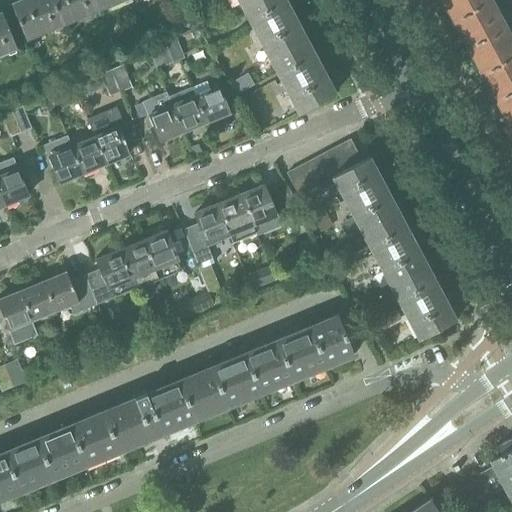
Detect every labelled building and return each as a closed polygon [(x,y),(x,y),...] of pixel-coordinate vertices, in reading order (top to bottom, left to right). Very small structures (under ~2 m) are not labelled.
[(25,37),(61,23),(51,0),(19,0),(12,3),(25,37)] [(96,9),(92,0),(51,0),(61,23),(96,9)] [(92,0),(96,9),(117,0),(92,0)] [(248,0),(240,4),(270,60),(307,40),(285,0),(248,0)] [(441,0),(452,20),(485,2),(483,0),(441,0)] [(485,2),(452,20),(480,73),(511,56),(511,53),(508,46),(510,45),(487,1),(485,2)] [(1,12),(0,12),(0,52),(15,46),(1,12)] [(35,36),(30,39),(34,49),(40,46),(35,36)] [(166,47),(167,47),(173,63),(180,60),(170,38),(164,41),(166,47)] [(307,40),(270,60),(298,113),(333,95),(335,97),(337,96),(307,40)] [(157,51),(163,67),(173,63),(167,47),(166,47),(157,51)] [(156,70),(163,67),(157,51),(150,54),(156,70)] [(508,126),(511,124),(511,56),(480,73),(508,126)] [(122,65),(112,70),(121,91),(131,87),(122,65)] [(110,95),(121,91),(112,70),(101,74),(110,95)] [(239,78),(246,90),(253,86),(247,74),(239,78)] [(73,86),(66,88),(73,104),(79,101),(73,86)] [(168,96),(183,132),(205,122),(195,96),(191,87),(168,96)] [(219,87),(195,96),(205,122),(229,112),(219,87)] [(63,108),(73,104),(66,88),(56,92),(63,108)] [(57,110),(63,108),(56,92),(50,95),(57,110)] [(159,141),(183,132),(168,96),(166,92),(143,102),(159,141)] [(21,132),(28,129),(31,128),(22,106),(12,111),(21,132)] [(10,136),(21,132),(12,111),(1,115),(10,136)] [(89,126),(94,138),(105,163),(129,153),(113,116),(89,126)] [(43,145),(48,157),(58,182),(82,172),(72,147),(67,135),(43,145)] [(94,138),(72,147),(82,172),(105,163),(94,138)] [(350,140),(340,145),(351,166),(362,161),(350,140)] [(341,172),(351,166),(340,145),(330,151),(341,172)] [(331,179),(333,178),(332,177),(341,172),(330,151),(319,156),(331,179)] [(366,158),(362,161),(351,166),(341,172),(332,177),(333,178),(361,231),(398,211),(368,155),(366,157),(366,158)] [(319,156),(308,162),(320,185),(331,179),(319,156)] [(12,157),(0,162),(0,193),(4,204),(28,195),(12,157)] [(310,190),(320,185),(308,162),(298,168),(310,190)] [(310,190),(298,168),(288,173),(300,196),(310,190)] [(264,186),(241,195),(253,224),(256,234),(257,235),(280,226),(264,186)] [(256,234),(253,224),(241,195),(217,205),(229,234),(232,244),(256,234)] [(217,205),(194,214),(206,243),(229,234),(217,205)] [(427,267),(398,211),(361,231),(390,286),(427,267)] [(320,232),(331,226),(325,212),(314,218),(320,232)] [(165,230),(142,239),(158,279),(181,269),(165,230)] [(322,260),(312,237),(297,243),(306,266),(322,260)] [(190,249),(186,238),(178,241),(182,252),(190,249)] [(135,288),(158,279),(142,239),(119,249),(135,288)] [(136,289),(135,288),(119,249),(95,258),(99,268),(85,274),(97,305),(136,289)] [(213,304),(224,300),(210,264),(198,268),(200,272),(208,293),(213,304)] [(269,267),(245,276),(251,290),(274,280),(269,267)] [(457,322),(427,267),(390,286),(419,340),(453,321),(455,323),(457,322)] [(65,270),(42,280),(55,312),(70,305),(74,314),(97,305),(85,274),(70,280),(65,270)] [(42,280),(18,290),(32,321),(55,312),(42,280)] [(0,296),(0,311),(8,331),(32,321),(18,290),(0,296)] [(208,293),(171,308),(176,319),(201,309),(213,304),(208,293)] [(146,316),(152,329),(163,325),(157,311),(146,316)] [(0,499),(356,354),(355,352),(352,353),(338,317),(340,316),(340,314),(0,452),(0,499)] [(46,354),(52,370),(67,364),(60,348),(46,354)] [(16,359),(5,364),(14,386),(25,381),(16,359)] [(0,388),(1,391),(14,386),(5,364),(0,365),(0,388)] [(489,511),(482,499),(504,488),(511,483),(511,441),(510,438),(496,445),(500,453),(494,457),(493,455),(489,458),(493,466),(471,478),(473,482),(461,488),(473,511),(489,511)] [(434,499),(433,497),(409,511),(438,511),(431,501),(434,499)]
